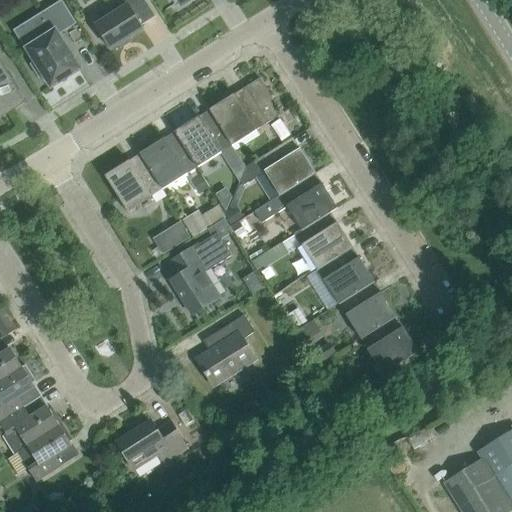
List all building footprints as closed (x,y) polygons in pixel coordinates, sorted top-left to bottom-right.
[(95,26),(110,50),(143,30),(141,26),(155,17),(144,0),(117,0),(116,0),(122,9),(95,26)] [(79,70),(55,32),(59,29),(61,32),(74,24),(61,3),(41,15),(48,27),(27,40),(31,46),(26,49),(35,63),(32,65),(39,76),(42,74),(51,88),(79,70)] [(0,116),(23,103),(24,105),(25,104),(0,63),(0,116)] [(259,80),(208,111),(231,147),(267,124),(279,116),(269,102),(272,100),(259,80)] [(196,169),(231,147),(208,111),(174,134),(196,169)] [(161,191),(196,169),(174,134),(139,156),(161,191)] [(279,197),(315,175),(292,139),(257,161),(246,168),(240,182),(243,187),(264,173),(279,197)] [(126,213),(161,191),(139,156),(104,178),(126,213)] [(301,232),(330,214),(337,210),(315,175),(279,197),(255,213),(261,224),(286,208),(301,232)] [(202,208),(181,219),(191,238),(212,227),(202,208)] [(301,232),(294,236),(316,271),(352,249),(330,214),(301,232)] [(208,230),(212,237),(172,262),(180,276),(170,282),(192,316),(219,299),(218,298),(225,293),(210,270),(230,257),(220,240),(231,232),(224,220),(208,230)] [(281,245),(258,259),(263,266),(286,252),(281,245)] [(338,306),(374,283),(352,249),(316,271),(338,306)] [(360,341),(396,319),(374,283),(338,306),(360,341)] [(226,342),(208,353),(196,361),(213,387),(255,361),(242,341),(254,333),(244,317),(220,332),(226,342)] [(396,319),(360,341),(382,375),(418,353),(396,319)] [(0,382),(21,369),(9,350),(0,355),(0,382)] [(0,423),(23,409),(17,399),(34,389),(21,369),(0,382),(0,423)] [(51,409),(48,411),(46,408),(29,419),(23,409),(0,423),(0,426),(6,436),(3,439),(14,455),(62,425),(51,409)] [(164,464),(186,450),(170,424),(156,433),(150,423),(117,444),(134,471),(158,456),(164,464)] [(69,444),(72,442),(62,425),(14,455),(15,457),(18,455),(36,483),(60,468),(54,458),(71,447),(69,444)] [(511,511),(511,431),(477,453),(481,460),(443,484),(460,511),(511,511)]
